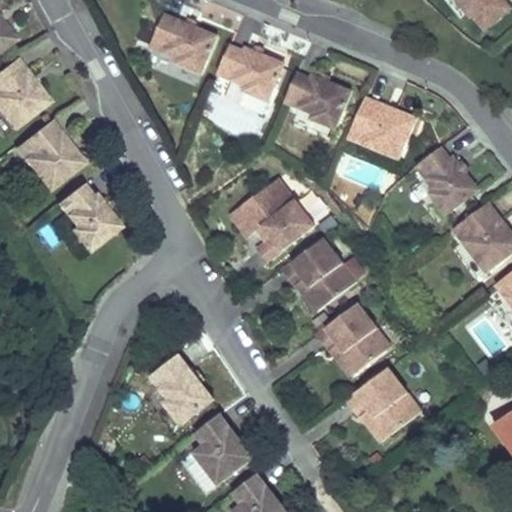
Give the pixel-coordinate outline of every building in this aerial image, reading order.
[(457,0),(472,17),(474,16),(485,29),(510,9),(502,0),(457,0)] [(216,36),(163,14),(149,48),(176,59),(175,64),(200,74),(216,36)] [(0,17),(0,52),(17,39),(0,17)] [(285,64),(246,48),(245,52),(231,46),(218,76),(246,87),(244,92),(270,102),(285,64)] [(17,59),(0,71),(0,89),(1,90),(0,90),(0,112),(14,130),(50,103),(17,59)] [(352,91),(313,75),(312,76),(311,78),(297,73),(284,103),(313,114),(310,119),(336,130),(352,91)] [(417,118),(367,97),(354,126),(367,132),(362,144),(399,160),(417,118)] [(52,120),(27,140),(36,152),(25,160),(49,192),(85,163),(52,120)] [(349,139),(362,144),(367,132),(354,126),(349,139)] [(27,140),(16,148),(25,160),(36,152),(27,140)] [(479,191),(454,158),(453,157),(450,159),(441,148),(415,167),(433,191),(429,194),(446,216),(479,191)] [(313,226),(275,177),(246,201),(264,224),(266,222),(275,233),(260,245),(271,258),(313,226)] [(84,184),(59,203),(76,227),(72,230),(89,252),(122,227),(97,194),(93,196),(84,184)] [(264,224),(246,201),(234,210),(252,234),(264,224)] [(511,254),(511,233),(489,204),(463,223),(472,235),(462,243),(486,275),(511,254)] [(453,231),(462,243),(472,235),(463,223),(453,231)] [(357,281),(323,238),(281,271),(294,287),(303,280),(324,306),(357,281)] [(494,286),(504,298),(511,291),(511,286),(506,277),(494,286)] [(314,314),(324,306),(303,280),(294,287),(314,314)] [(391,347),(358,304),(315,337),(328,353),(337,346),(358,372),(391,347)] [(348,380),(358,372),(337,346),(328,353),(348,380)] [(175,357),(149,377),(168,400),(163,404),(181,426),(213,400),(187,367),(184,369),(175,357)] [(421,411),(388,368),(345,401),(358,417),(368,410),(388,436),(421,411)] [(379,444),(388,436),(368,410),(358,417),(379,444)] [(254,458),(220,414),(194,433),(204,445),(193,453),(218,485),(254,458)] [(287,511),(257,473),(232,492),(241,504),(230,511),(287,511)] [(374,485),(368,476),(350,491),(357,499),(374,485)]
